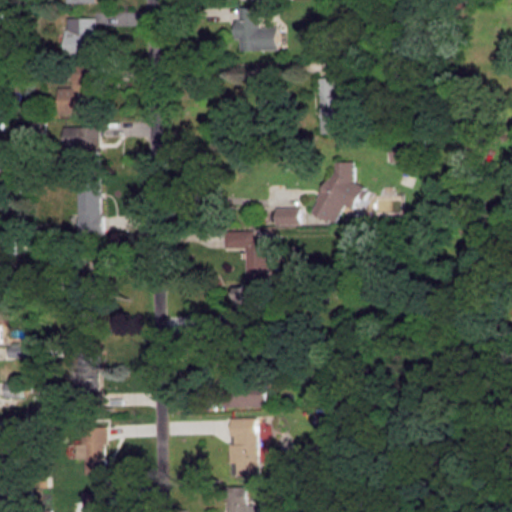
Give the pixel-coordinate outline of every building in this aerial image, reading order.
[(241,5),(261,4),(262,23),(278,22),(279,46),(243,47),(243,35),(236,35),(236,16),(241,16),(241,5)] [(69,15),(97,14),(98,54),(70,55),(69,15)] [(72,62),(92,61),(93,75),(96,75),(96,80),(101,80),(101,99),(98,99),(99,112),(73,113),(73,110),(60,111),(59,85),(73,84),(72,62)] [(320,74),(336,73),(337,92),(342,92),(343,129),(321,130),(320,74)] [(65,124),(101,123),(102,166),(78,167),(77,153),(80,153),(79,144),(65,144),(65,124)] [(391,136),(424,135),(425,158),(392,159),(391,136)] [(0,169),(16,169),(16,157),(0,157),(0,169)] [(336,158),(355,158),(355,177),(366,184),(354,205),(346,200),(336,219),(330,216),(329,218),(313,209),(320,197),(317,196),(329,174),(331,175),(336,167),(336,158)] [(89,178),(89,173),(101,173),(101,210),(104,210),(105,231),(80,231),(79,179),(89,178)] [(277,204),(301,204),(301,220),(277,221),(277,204)] [(226,228),(255,227),(256,234),(277,233),(278,245),(269,246),(270,274),(247,275),(246,244),(226,244),(226,228)] [(259,282),(261,325),(234,326),(233,310),(237,310),(236,282),(259,282)] [(25,342),(9,343),(9,356),(26,355),(25,342)] [(222,344),(247,344),(247,378),(268,378),(268,403),(228,403),(227,382),(222,382),(222,344)] [(79,345),(103,345),(104,368),(99,368),(100,404),(80,404),(79,345)] [(22,396),(22,381),(5,382),(6,396),(22,396)] [(233,414),(259,413),(260,471),(234,471),(233,414)] [(82,423),(108,422),(109,439),(105,439),(106,471),(86,472),(85,455),(77,455),(77,440),(83,440),(82,423)] [(226,482),(248,482),(248,500),(252,500),(252,511),(229,511),(229,496),(227,496),(226,482)] [(84,511),(84,488),(108,487),(108,504),(104,504),(104,511),(84,511)]
